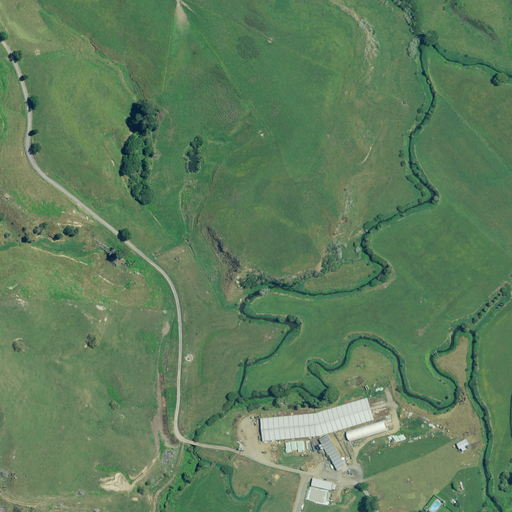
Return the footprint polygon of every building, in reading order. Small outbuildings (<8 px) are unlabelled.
[(317,414),(261,419),(263,442),(319,436),(376,420),(369,398),(317,414)] [(342,459),(328,435),(320,440),(329,455),(338,470),(347,465),(343,458),(342,459)] [(470,445),(467,439),(458,444),(460,449),(462,449),(464,451),(467,450),(466,447),(470,445)] [(333,483),(314,479),(313,486),(332,490),(333,483)] [(461,481),(454,483),(458,492),(464,490),(461,481)]
